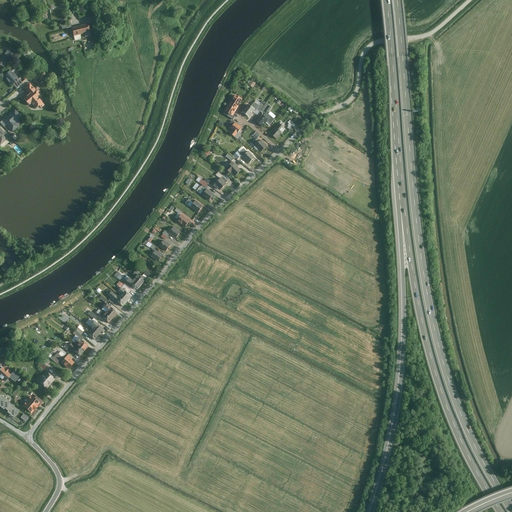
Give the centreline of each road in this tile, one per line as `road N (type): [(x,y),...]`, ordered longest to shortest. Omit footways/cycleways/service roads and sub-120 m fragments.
road 1 (motorway): [(511,509),(472,439),(436,332),(398,0)]
road 2 (unclassified): [(28,437),(199,226),(280,151)]
road 3 (motorway): [(406,214),(432,363),(461,442),(502,511)]
road 4 (motorway): [(406,214),(402,369),(371,511)]
road 5 (unclassified): [(280,151),(315,117),(353,97),(372,43),(426,35),(470,0)]
road 6 (motorway): [(388,0),(406,214)]
